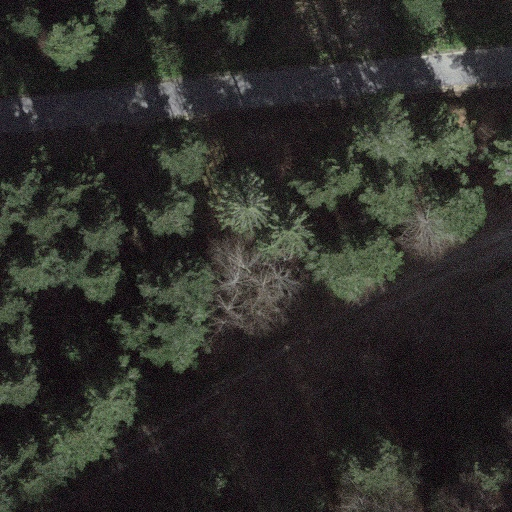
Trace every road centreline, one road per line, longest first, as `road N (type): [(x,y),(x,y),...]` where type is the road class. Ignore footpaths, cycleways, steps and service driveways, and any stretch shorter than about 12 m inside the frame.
road 1 (track): [(37,511),(511,239)]
road 2 (unclassified): [(511,71),(0,123)]
